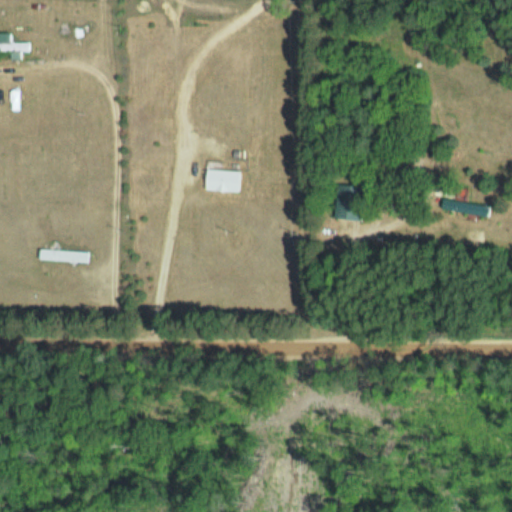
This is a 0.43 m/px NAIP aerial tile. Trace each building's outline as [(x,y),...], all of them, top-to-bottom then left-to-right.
[(0,42),(0,51),(29,51),(29,43),(0,42)] [(237,190),(237,170),(205,170),(205,190),(237,190)] [(359,220),(363,185),(337,182),(333,217),(359,220)] [(439,209),(488,215),(489,204),(440,198),(439,209)] [(39,260),(88,260),(88,249),(39,249),(39,260)]
